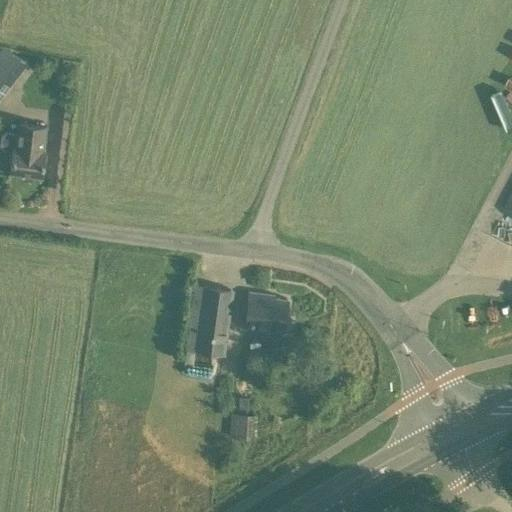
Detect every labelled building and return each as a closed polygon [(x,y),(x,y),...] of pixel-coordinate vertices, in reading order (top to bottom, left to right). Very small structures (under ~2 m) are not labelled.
[(0,97),(28,61),(1,48),(0,49),(0,97)] [(18,122),(17,132),(5,131),(0,134),(0,135),(0,145),(3,149),(11,150),(9,171),(41,174),(43,151),(44,151),(46,125),(18,122)] [(511,191),(503,209),(511,214),(511,191)] [(224,354),(233,289),(202,286),(193,285),(184,349),(224,354)] [(282,329),(286,303),(265,299),(265,296),(249,294),(244,324),(282,329)] [(247,397),(238,396),(237,407),(247,408),(247,397)] [(230,413),(228,437),(254,438),(256,415),(230,413)]
